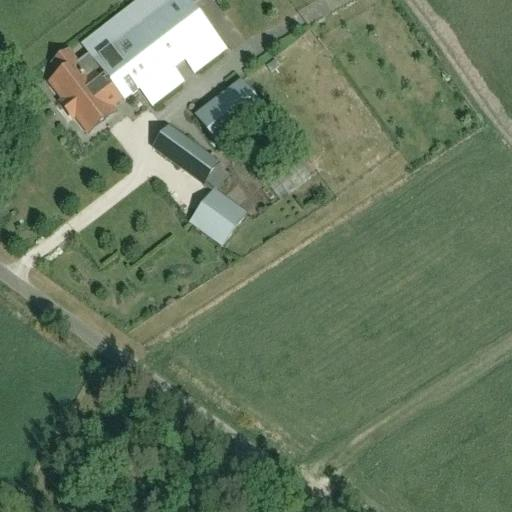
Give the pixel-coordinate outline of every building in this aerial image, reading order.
[(86,51),(89,55),(122,99),(123,98),(126,102),(141,91),(153,107),(182,84),(171,70),(184,60),(195,75),(224,52),(184,0),(138,0),(139,2),(143,7),(86,51)] [(62,76),(54,82),(51,85),(64,103),(61,106),(71,120),(75,117),(87,132),(89,135),(115,115),(109,109),(122,99),(89,55),(76,65),(62,76)] [(197,111),(219,148),(271,117),(249,80),(197,111)] [(219,166),(169,130),(154,151),(204,187),(219,166)] [(280,201),(311,177),(297,158),(265,181),(280,201)] [(246,217),(213,193),(191,224),(223,248),(246,217)]
